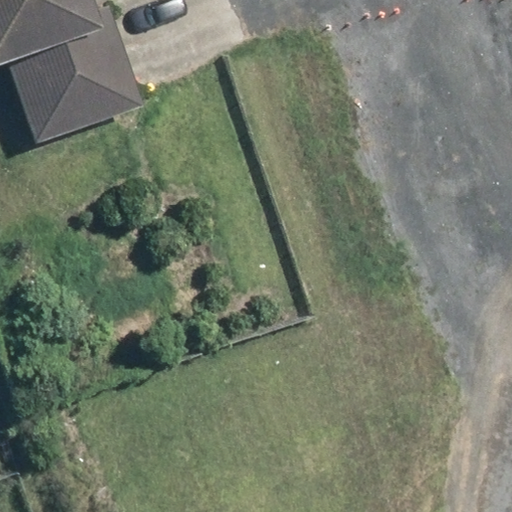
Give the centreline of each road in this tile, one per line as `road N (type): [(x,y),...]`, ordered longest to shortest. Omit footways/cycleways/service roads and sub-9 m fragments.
road 1 (track): [(409,0),(511,131)]
road 2 (track): [(511,367),(484,417),(450,511)]
